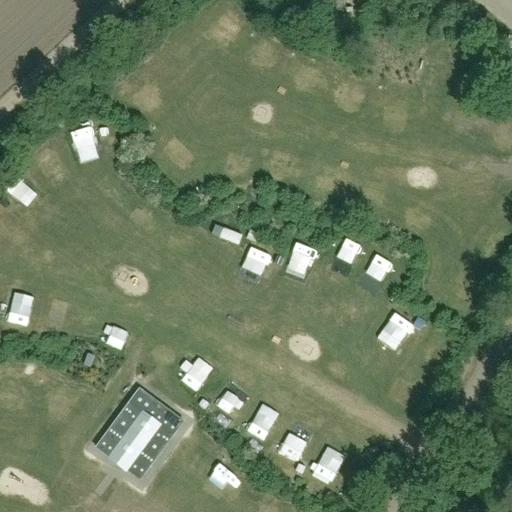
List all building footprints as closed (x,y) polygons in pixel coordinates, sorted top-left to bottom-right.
[(341,0),(341,9),(354,10),(354,0),(341,0)] [(90,152),(107,151),(105,128),(88,129),(90,152)] [(49,173),(62,159),(54,151),(41,166),(49,173)] [(62,189),(76,180),(64,163),(50,172),(62,189)] [(24,179),(12,195),(22,202),(34,186),(24,179)] [(173,248),(198,257),(205,239),(180,229),(173,248)] [(348,249),(337,281),(356,288),(367,256),(348,249)] [(304,250),(298,279),(317,283),(323,254),(304,250)] [(257,263),(270,273),(279,262),(266,252),(257,263)] [(366,299),(387,308),(400,278),(379,269),(366,299)] [(13,313),(12,332),(33,333),(34,301),(19,300),(19,313),(13,313)] [(396,329),(386,344),(403,356),(413,342),(396,329)] [(209,390),(221,374),(209,366),(197,382),(209,390)] [(238,426),(257,404),(237,387),(218,409),(238,426)] [(141,481),(183,424),(140,391),(97,449),(141,481)] [(403,404),(418,414),(426,401),(412,392),(403,404)] [(23,451),(43,452),(43,435),(34,435),(35,420),(24,420),(23,451)] [(287,459),(306,466),(317,437),(298,430),(287,459)] [(0,454),(5,457),(9,447),(0,442),(0,454)] [(321,478),(342,486),(352,459),(332,451),(321,478)] [(100,508),(126,493),(117,479),(92,493),(100,508)]
